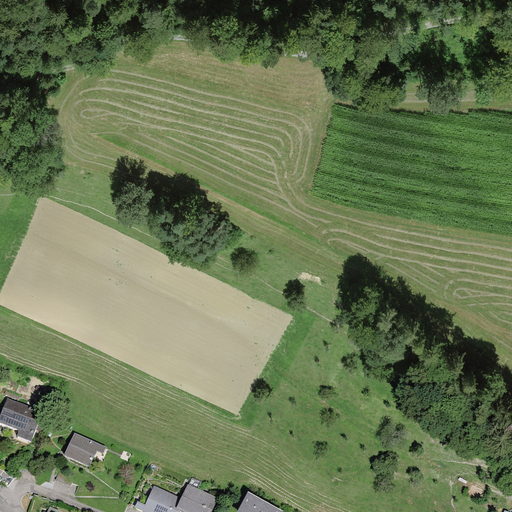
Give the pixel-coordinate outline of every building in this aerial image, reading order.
[(31,443),(43,413),(7,398),(0,415),(0,423),(19,431),(17,437),(31,443)] [(89,468),(97,451),(103,454),(106,447),(75,432),(64,456),(89,468)] [(481,499),(485,489),(472,483),(467,494),(481,499)] [(138,501),(135,507),(144,511),(179,511),(180,510),(184,511),(210,511),(218,498),(188,484),(181,498),(155,486),(146,504),(138,501)] [(281,511),(283,510),(248,492),(237,511),(281,511)]
